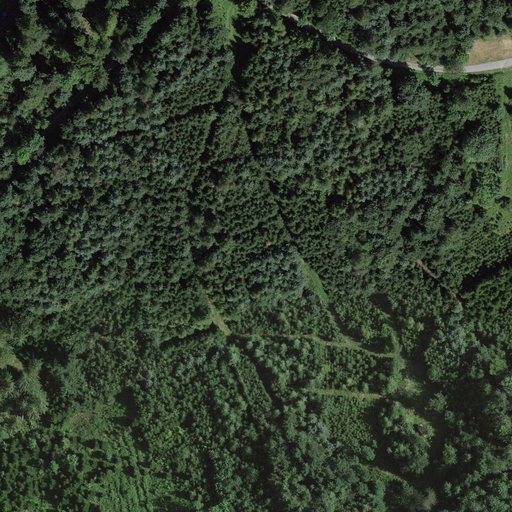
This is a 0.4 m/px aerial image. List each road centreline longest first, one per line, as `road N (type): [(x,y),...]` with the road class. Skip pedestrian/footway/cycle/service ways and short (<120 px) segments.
road 1 (track): [(511,63),(467,71),(398,66),(358,54),(260,0)]
road 2 (track): [(172,0),(0,180)]
